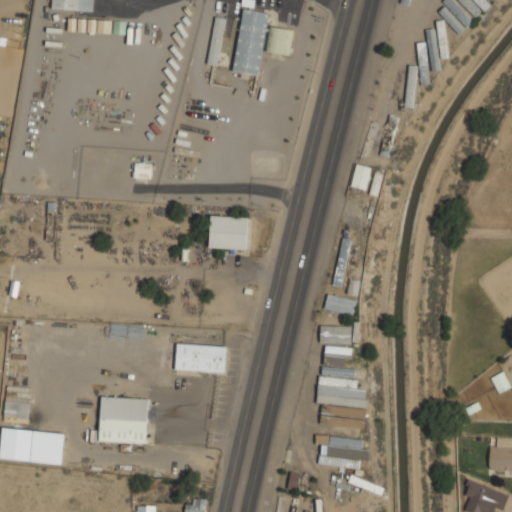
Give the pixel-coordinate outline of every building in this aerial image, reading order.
[(52,0),(52,9),(95,10),(95,0),(52,0)] [(473,21),(453,0),(442,0),(442,1),(466,27),(473,21)] [(457,0),(475,17),(481,10),(470,0),(457,0)] [(437,11),(458,34),(465,28),(444,5),(437,11)] [(259,75),(263,50),(290,55),(294,29),(268,25),(270,13),(242,8),(233,71),(259,75)] [(225,18),(216,17),(207,63),(216,65),(225,18)] [(437,20),(439,58),(447,57),(445,20),(437,20)] [(425,29),(432,71),(441,70),(433,28),(425,29)] [(417,32),(408,30),(399,65),(408,67),(417,32)] [(314,46),(316,36),(299,32),(297,43),(314,46)] [(417,42),(419,84),(428,83),(426,42),(417,42)] [(416,65),(407,65),(405,107),(414,107),(416,65)] [(397,116),(388,114),(379,155),(389,156),(397,116)] [(357,158),(366,161),(369,149),(376,151),(385,119),(369,115),(357,158)] [(151,178),(151,163),(134,162),(134,178),(151,178)] [(367,189),(370,166),(354,164),(352,187),(367,189)] [(209,248),(247,250),(248,216),(210,214),(209,248)] [(360,221),(351,219),(336,293),(328,292),(324,309),(353,315),(356,299),(344,297),(360,221)] [(332,284),(341,286),(351,239),(343,238),(332,284)] [(319,412),(362,416),(362,406),(350,405),(352,382),(364,383),(365,365),(359,365),(360,350),(353,350),(354,330),(325,328),(319,412)] [(95,339),(72,339),(72,345),(77,345),(77,353),(95,353),(95,339)] [(175,369),(225,371),(226,345),(176,343),(175,369)] [(147,443),(148,398),(101,396),(99,441),(147,443)] [(4,417),(28,418),(28,404),(5,403),(4,417)] [(312,434),(353,438),(355,420),(314,416),(312,434)] [(0,458),(31,461),(33,430),(1,428),(0,442),(0,458)] [(366,462),(362,461),(365,450),(315,439),(313,448),(327,451),(325,461),(364,470),(366,462)] [(511,472),(511,446),(489,446),(489,472),(511,472)] [(374,472),(335,460),(332,469),(350,474),(347,483),(382,493),(384,485),(371,481),(374,472)] [(311,477),(343,485),(347,470),(315,461),(311,477)] [(341,493),(358,498),(361,489),(344,483),(341,493)] [(204,511),(205,498),(186,497),(185,511),(204,511)]
